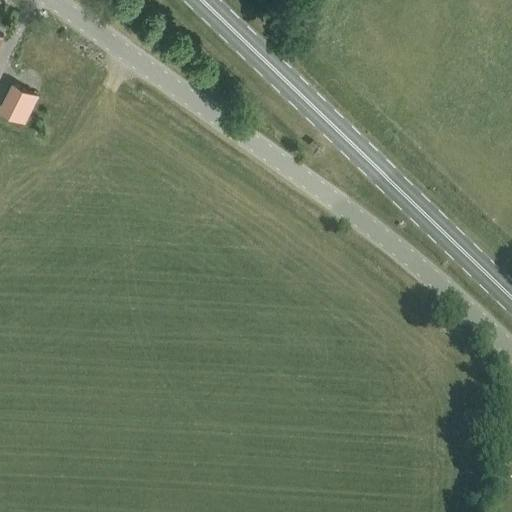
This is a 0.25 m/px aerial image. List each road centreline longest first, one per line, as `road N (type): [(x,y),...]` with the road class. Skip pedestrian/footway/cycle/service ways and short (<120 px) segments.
road 1 (unclassified): [(511,349),(407,255),(50,0)]
road 2 (primary): [(511,299),(201,0)]
